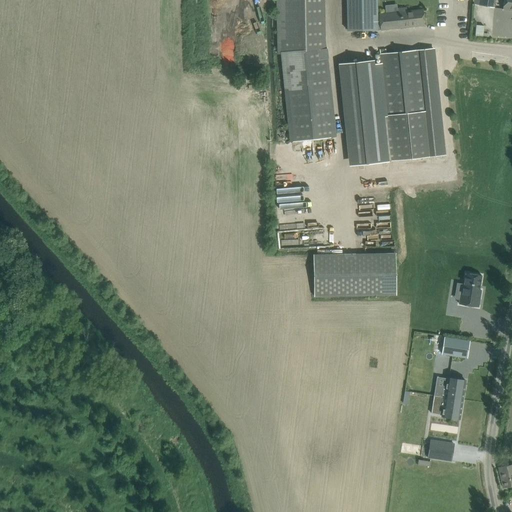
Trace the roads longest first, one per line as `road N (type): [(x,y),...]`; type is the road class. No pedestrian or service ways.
road 1 (unknown): [(511,50),(338,37),(335,0)]
road 2 (unclassified): [(492,511),(492,427),(511,308)]
